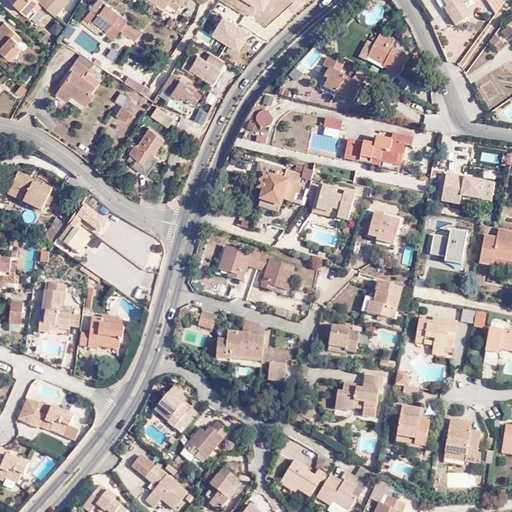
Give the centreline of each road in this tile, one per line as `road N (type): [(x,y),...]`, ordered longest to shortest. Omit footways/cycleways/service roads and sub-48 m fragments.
road 1 (secondary): [(183,226),(132,386),(33,511)]
road 2 (secondary): [(52,511),(146,384),(195,229)]
road 3 (secondary): [(195,229),(250,97),(351,0)]
road 4 (secondary): [(330,0),(238,93),(205,153),(183,226)]
road 5 (residential): [(0,125),(41,141),(141,216),(183,226)]
road 6 (unclassified): [(408,0),(437,51),(459,120),(511,135)]
